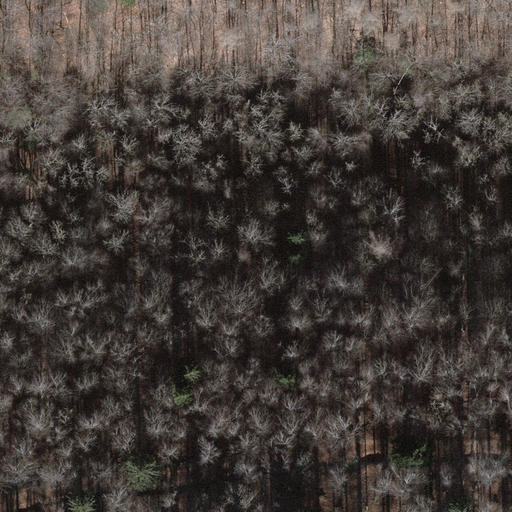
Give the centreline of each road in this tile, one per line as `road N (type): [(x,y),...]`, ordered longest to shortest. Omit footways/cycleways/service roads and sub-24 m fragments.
road 1 (track): [(0,507),(333,452),(511,458)]
road 2 (track): [(0,204),(511,145)]
